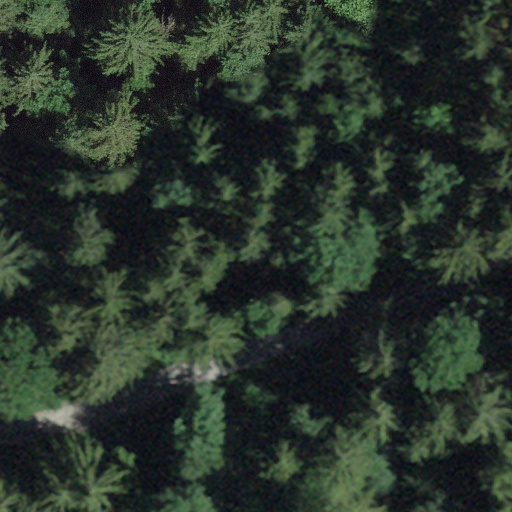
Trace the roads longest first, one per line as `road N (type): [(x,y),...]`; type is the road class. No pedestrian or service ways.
road 1 (track): [(0,430),(49,422),(401,300)]
road 2 (track): [(401,300),(511,253)]
